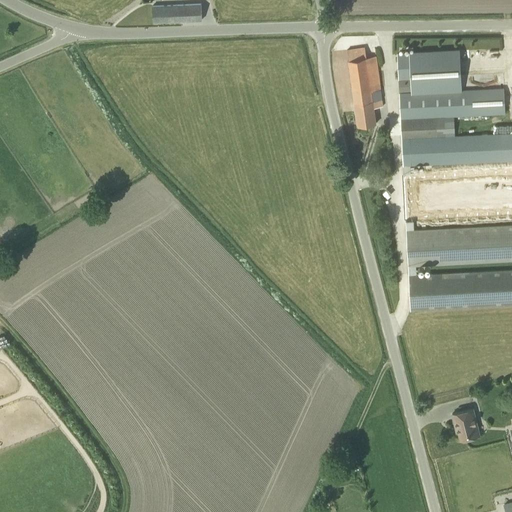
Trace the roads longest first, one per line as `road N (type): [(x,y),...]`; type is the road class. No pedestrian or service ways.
road 1 (unclassified): [(434,511),(328,94),(323,27)]
road 2 (unclassified): [(76,31),(323,27)]
road 3 (track): [(0,319),(123,472),(127,511)]
road 4 (unclassified): [(511,25),(323,27)]
